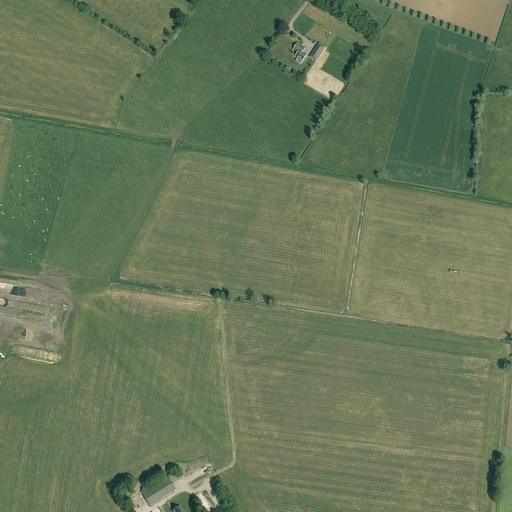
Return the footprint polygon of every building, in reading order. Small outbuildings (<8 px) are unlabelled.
[(293,50),(297,53),(295,57),(303,61),(306,55),(304,54),(305,53),(303,52),(305,48),(297,43),(293,50)] [(317,46),(310,57),(316,60),(322,50),(317,46)] [(219,462),(216,457),(200,466),(203,471),(219,462)] [(191,501),(199,496),(190,482),(182,487),(191,501)] [(152,500),(145,489),(127,501),(134,511),(152,500)]
